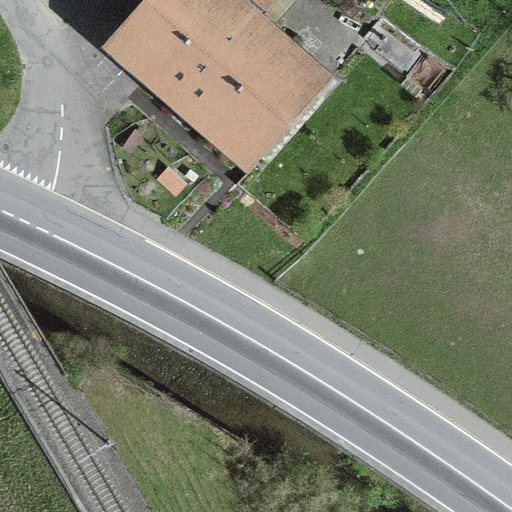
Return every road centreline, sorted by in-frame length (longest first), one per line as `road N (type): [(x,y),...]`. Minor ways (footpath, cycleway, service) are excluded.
road 1 (secondary): [(496,511),(296,359),(45,238)]
road 2 (unclassified): [(15,0),(59,68),(70,120),(64,184),(45,238)]
